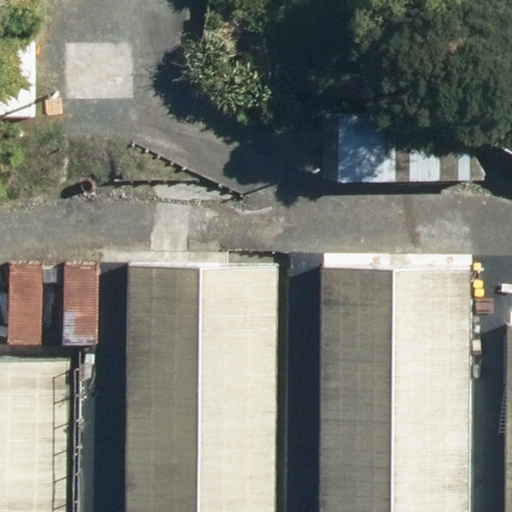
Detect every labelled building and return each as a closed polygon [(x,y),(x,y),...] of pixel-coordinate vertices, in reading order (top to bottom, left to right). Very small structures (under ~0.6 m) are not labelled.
[(2,0),(2,13),(37,14),(36,0),(2,0)] [(0,115),(31,116),(33,25),(0,24),(0,115)] [(133,43),(62,44),(63,128),(116,127),(116,100),(134,100),(133,43)] [(477,133),(511,152),(511,114),(493,104),(477,133)] [(323,117),(323,181),(488,181),(458,118),(323,117)] [(511,511),(511,322),(470,323),(471,265),(130,261),(129,335),(71,335),(72,354),(0,353),(0,511),(511,511)]
